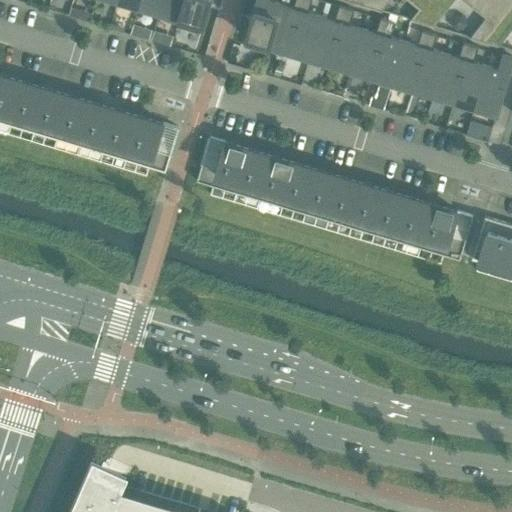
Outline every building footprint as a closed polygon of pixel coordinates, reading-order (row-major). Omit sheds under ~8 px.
[(140,0),(139,4),(159,10),(162,0),(140,0)] [(179,16),(176,25),(178,25),(185,0),(162,0),(159,10),(179,16)] [(185,0),(178,25),(199,32),(208,0),(185,0)] [(256,0),(243,45),(265,52),(280,3),(271,0),(256,0)] [(266,52),(269,43),(289,49),(303,0),(295,0),(293,6),(280,3),(265,52),(266,52)] [(303,0),(289,49),(309,55),(321,15),(310,12),(313,0),(303,0)] [(348,0),(381,10),(382,9),(388,0),(408,0),(418,7),(411,17),(410,17),(410,19),(411,19),(420,8),(409,0),(348,0)] [(511,0),(425,0),(420,8),(411,19),(434,26),(434,24),(452,0),(464,0),(485,16),(470,35),(470,36),(511,49),(511,47),(495,43),(511,20),(511,0)] [(321,15),(309,55),(330,61),(346,7),(339,5),(334,19),(321,15)] [(346,7),(330,61),(351,68),(363,27),(349,23),(353,9),(346,7)] [(363,27),(351,68),(371,74),(388,19),(380,17),(376,31),(363,27)] [(388,19),(371,74),(392,80),(404,40),(391,36),(395,22),(388,19)] [(404,40),(392,80),(413,86),(429,32),(422,30),(417,44),(404,40)] [(429,32),(413,86),(433,92),(445,52),(432,48),(436,34),(429,32)] [(445,52),(433,92),(454,98),(470,44),(463,42),(459,56),(445,52)] [(470,44),(454,98),(475,105),(487,65),(473,61),(478,46),(470,44)] [(500,69),(487,65),(475,105),(496,111),(511,58),(511,56),(504,54),(500,69)] [(0,73),(0,120),(165,170),(178,127),(0,73)] [(209,136),(196,179),(459,258),(472,215),(209,136)] [(511,223),(485,215),(472,258),(511,270),(511,223)] [(90,468),(70,511),(211,511),(121,484),(123,482),(90,468)]
